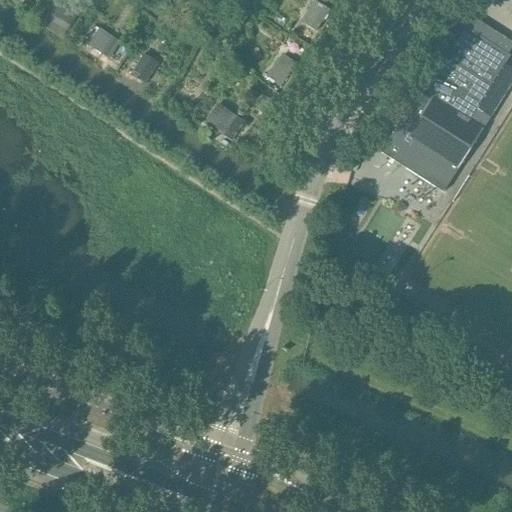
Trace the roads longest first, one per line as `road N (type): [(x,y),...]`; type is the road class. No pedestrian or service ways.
road 1 (unclassified): [(207,501),(343,98),(404,0)]
road 2 (tertiary): [(207,501),(0,424)]
road 3 (tertiary): [(0,447),(163,511)]
